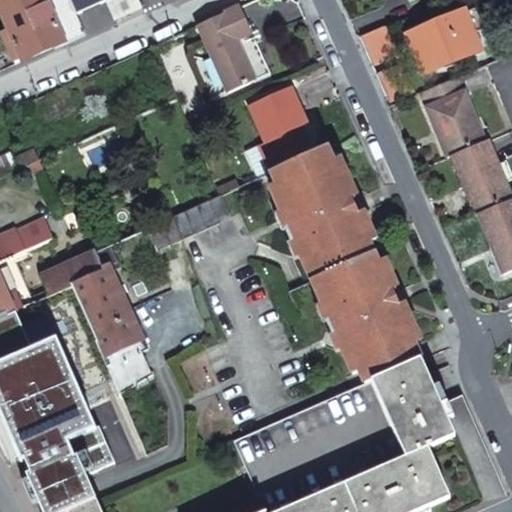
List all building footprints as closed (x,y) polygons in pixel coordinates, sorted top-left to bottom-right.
[(23,58),(85,30),(71,0),(4,0),(0,2),(0,8),(9,27),(1,30),(16,62),(23,58)] [(105,0),(114,18),(141,5),(138,0),(105,0)] [(239,6),(199,23),(229,89),(253,78),(238,43),(236,37),(250,30),(239,6)] [(474,43),(461,10),(413,30),(426,62),(474,43)] [(396,49),(385,23),(359,34),(370,60),(396,49)] [(238,43),(253,78),(269,71),(252,36),(238,43)] [(386,98),(412,87),(401,60),(375,71),(386,98)] [(418,88),(446,154),(450,152),(483,137),(456,72),(418,88)] [(260,146),(271,172),(312,155),(300,128),(306,125),(290,88),(250,106),(266,143),(260,146)] [(486,136),(483,137),(450,152),(475,211),(478,210),(511,195),(503,175),(496,160),(486,136)] [(307,274),(381,240),(366,207),(360,210),(345,175),(350,173),(337,143),(312,155),(271,172),(268,174),(274,185),(268,189),(307,274)] [(19,169),(38,160),(33,151),(14,158),(19,169)] [(0,158),(0,177),(9,173),(2,157),(0,158)] [(505,157),(496,160),(503,175),(511,173),(505,157)] [(24,180),(43,172),(38,160),(19,169),(24,180)] [(231,216),(221,194),(220,195),(205,202),(213,224),(231,216)] [(511,265),(511,194),(511,195),(478,210),(504,269),(511,265)] [(180,239),(213,224),(205,202),(170,217),(180,239)] [(170,217),(147,228),(156,249),(180,239),(170,217)] [(0,260),(12,255),(51,239),(44,223),(0,241),(0,260)] [(364,381),(425,354),(413,329),(420,325),(406,297),(401,299),(385,265),(391,262),(381,240),(307,274),(351,369),(357,367),(364,381)] [(111,243),(97,250),(106,271),(120,265),(111,243)] [(41,274),(50,295),(72,286),(106,271),(97,250),(41,274)] [(0,317),(14,311),(34,303),(12,255),(0,260),(0,317)] [(106,271),(72,286),(108,366),(123,359),(122,355),(140,347),(139,344),(106,271)] [(14,311),(0,317),(0,414),(14,446),(88,412),(79,393),(44,316),(20,326),(14,311)] [(123,359),(108,366),(117,387),(132,379),(123,359)] [(453,436),(421,360),(234,442),(262,511),(100,511),(95,500),(68,511),(416,511),(449,498),(427,448),(453,436)] [(94,427),(88,412),(14,446),(20,461),(22,460),(38,496),(36,497),(38,502),(41,511),(53,511),(123,481),(99,425),(94,427)] [(126,487),(123,481),(53,511),(68,511),(95,500),(126,487)]
